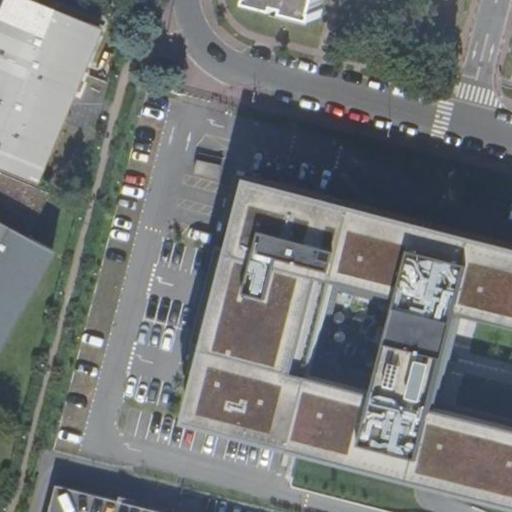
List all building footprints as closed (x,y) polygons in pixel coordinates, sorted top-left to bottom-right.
[(96,29),(29,0),(0,0),(0,170),(31,184),(96,29)] [(272,0),(317,12),(320,0),(272,0)] [(206,314),(178,419),(511,506),(511,244),(241,173),(215,277),(206,314)] [(0,335),(48,253),(0,225),(0,335)] [(51,484),(43,511),(127,511),(129,504),(51,484)]
